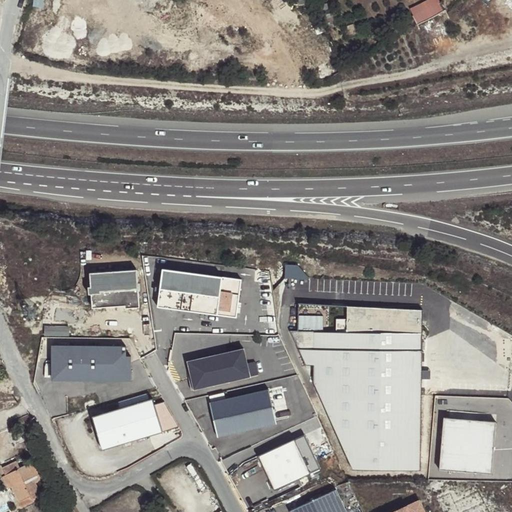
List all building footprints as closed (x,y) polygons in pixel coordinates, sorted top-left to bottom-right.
[(426,0),(410,6),(416,22),(445,13),(440,0),(426,0)] [(216,4),(208,11),(223,30),(232,22),(216,4)] [(95,64),(106,65),(111,19),(106,18),(103,52),(96,51),(95,64)] [(318,27),(299,35),(301,40),(320,33),(318,27)] [(317,71),(309,73),(312,80),(323,80),(340,73),(336,64),(328,67),(326,63),(316,66),(317,71)] [(303,265),(285,264),(285,278),(302,278),(303,265)] [(239,282),(160,273),(156,310),(234,320),(239,282)] [(135,274),(87,278),(90,312),(138,308),(135,274)] [(421,311),(346,309),(345,333),(289,330),(304,366),(312,368),(312,383),(352,472),(421,474),(421,311)] [(124,347),(48,348),(50,384),(129,384),(129,356),(124,357),(124,347)] [(246,352),(187,364),(193,394),(252,383),(246,352)] [(267,393),(209,406),(217,440),(275,427),(267,393)] [(151,402),(91,420),(101,454),(161,437),(151,402)] [(496,424),(443,418),(438,469),(490,474),(496,424)] [(305,437),(256,457),(273,491),(320,469),(305,437)] [(45,478),(37,460),(20,468),(16,461),(3,467),(6,475),(3,476),(9,487),(12,486),(19,501),(31,496),(32,499),(41,494),(36,482),(45,478)] [(342,511),(334,495),(297,511),(342,511)] [(31,496),(19,501),(21,507),(33,501),(32,499),(31,496)] [(424,511),(419,501),(394,511),(424,511)]
